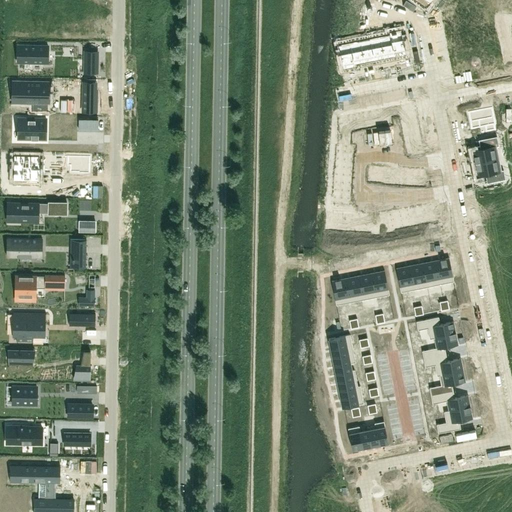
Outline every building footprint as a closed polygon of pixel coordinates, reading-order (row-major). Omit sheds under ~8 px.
[(464,0),(457,0),(447,15),(458,22),(466,11),(471,14),(476,8),(464,0)] [(401,29),(389,31),(389,33),(390,33),(394,56),(406,53),(401,29)] [(389,33),(380,35),(384,58),(394,56),(390,33),(389,33)] [(461,46),(451,48),(452,54),(454,54),(456,60),(482,55),(478,34),(459,38),(461,46)] [(380,35),(370,37),(374,60),(384,58),(380,35)] [(370,37),(360,39),(364,62),(374,60),(370,37)] [(360,39),(350,41),(354,64),(354,63),(364,62),(360,39)] [(350,41),(338,44),(343,68),(355,66),(354,63),(354,64),(350,41)] [(18,45),(18,54),(23,54),(22,62),(47,62),(48,45),(18,45)] [(84,51),(84,72),(97,72),(97,51),(84,51)] [(482,55),(456,60),(458,73),(466,72),(467,78),(486,75),(482,55)] [(18,93),(18,94),(22,94),(22,101),(21,101),(21,102),(49,103),(49,102),(48,102),(48,95),(49,95),(49,91),(48,91),(49,82),(49,81),(18,81),(18,82),(19,82),(19,93),(18,93)] [(83,89),(82,111),(96,111),(97,89),(83,89)] [(413,101),(398,104),(400,112),(415,109),(413,101)] [(383,107),(376,109),(379,124),(386,123),(386,122),(386,120),(385,116),(384,112),(383,107)] [(492,107),(468,112),(471,129),(485,126),(486,131),(495,130),(494,124),(495,124),(492,107)] [(376,109),(368,110),(371,125),(379,124),(376,109)] [(415,109),(400,112),(401,120),(416,117),(415,109)] [(368,110),(362,111),(365,127),(371,125),(368,110)] [(362,111),(354,113),(357,128),(365,127),(362,111)] [(354,113),(348,114),(351,129),(357,128),(354,113)] [(348,114),(338,116),(341,131),(351,129),(348,114)] [(416,117),(401,120),(403,128),(418,125),(416,117)] [(18,118),(18,138),(48,139),(48,118),(18,118)] [(418,125),(403,128),(404,135),(419,132),(418,125)] [(419,132),(404,135),(406,143),(421,140),(419,132)] [(480,148),(472,150),(475,163),(499,158),(497,146),(499,146),(497,136),(478,140),(480,148)] [(421,140),(406,143),(407,151),(410,151),(414,150),(418,149),(422,148),(421,140)] [(336,150),(336,158),(352,159),(353,151),(349,151),(345,151),(341,150),(336,150)] [(13,154),(13,180),(39,181),(39,173),(40,173),(40,166),(39,166),(39,155),(13,154)] [(67,156),(67,172),(89,173),(89,156),(67,156)] [(336,158),(335,166),(352,167),(352,159),(336,158)] [(499,158),(475,163),(477,176),(485,174),(487,183),(505,179),(503,169),(501,170),(499,158)] [(335,166),(334,174),(351,175),(352,167),(335,166)] [(369,166),(368,180),(384,181),(385,168),(369,166)] [(384,181),(384,182),(391,183),(392,167),(385,167),(385,168),(384,181)] [(419,169),(418,185),(425,185),(426,170),(419,169)] [(334,174),(334,181),(350,183),(351,175),(334,174)] [(334,181),(333,189),(350,190),(350,183),(334,181)] [(495,197),(485,198),(488,213),(511,208),(511,187),(506,189),(505,186),(493,188),(495,197)] [(333,189),(333,197),(337,198),(341,198),(346,198),(349,199),(349,198),(350,190),(333,189)] [(66,214),(67,201),(48,201),(48,203),(29,202),(10,202),(9,217),(21,217),(21,221),(38,222),(38,212),(38,209),(48,209),(48,213),(66,214)] [(436,204),(427,206),(430,221),(439,219),(436,204)] [(427,206),(421,207),(424,222),(430,221),(427,206)] [(421,207),(413,208),(416,223),(424,222),(421,207)] [(413,208),(407,210),(410,225),(416,223),(413,208)] [(407,210),(399,211),(402,226),(410,225),(407,210)] [(399,211),(389,213),(390,217),(391,222),(392,226),(392,228),(402,226),(399,211)] [(327,212),(326,228),(336,229),(337,213),(327,212)] [(337,213),(336,229),(344,229),(345,214),(337,213)] [(352,214),(351,230),(358,230),(360,215),(352,214)] [(366,215),(365,231),(373,231),(373,229),(374,225),(374,220),(374,216),(366,215)] [(511,235),(492,239),(495,256),(505,254),(507,263),(511,261),(511,235)] [(39,256),(39,238),(9,238),(9,256),(39,256)] [(70,239),(70,247),(69,265),(86,265),(86,252),(86,247),(86,239),(70,239)] [(449,257),(435,260),(440,283),(453,281),(449,257)] [(435,260),(422,262),(427,286),(440,283),(435,260)] [(422,262),(409,265),(414,289),(427,286),(422,262)] [(409,265),(396,267),(401,291),(414,289),(409,265)] [(510,279),(496,282),(499,294),(511,291),(511,269),(508,270),(510,279)] [(384,270),(371,272),(375,296),(389,294),(384,270)] [(371,272),(358,275),(362,299),(375,296),(371,272)] [(16,275),(15,296),(35,297),(35,287),(44,288),(64,289),(65,275),(45,275),(36,275),(16,275)] [(358,275),(345,277),(349,301),(362,299),(358,275)] [(345,277),(331,280),(336,304),(349,301),(345,277)] [(86,297),(86,305),(94,305),(94,289),(86,289),(86,297)] [(511,291),(499,294),(501,307),(511,304),(511,291)] [(12,335),(12,336),(16,336),(16,341),(31,341),(31,340),(31,335),(41,336),(42,336),(42,330),(44,330),(44,313),(45,313),(46,312),(13,311),(13,312),(13,313),(14,313),(14,320),(13,320),(13,321),(14,321),(14,323),(13,323),(13,324),(14,324),(14,328),(13,328),(13,329),(14,329),(14,331),(13,331),(13,332),(14,332),(14,334),(13,334),(13,335),(12,335)] [(69,325),(81,325),(94,325),(94,324),(94,321),(94,314),(95,314),(95,313),(69,312),(69,313),(70,313),(70,324),(69,324),(69,325)] [(438,316),(416,321),(418,329),(427,327),(429,338),(434,337),(455,332),(453,321),(440,324),(438,316)] [(436,347),(422,350),(423,358),(446,354),(444,347),(458,344),(455,332),(434,337),(436,347)] [(350,334),(328,338),(330,348),(352,344),(350,334)] [(352,344),(330,348),(332,357),(353,352),(352,344)] [(10,349),(10,360),(12,360),(12,368),(25,366),(25,360),(32,359),(33,349),(10,349)] [(353,352),(332,357),(333,365),(350,362),(355,361),(353,352)] [(446,354),(423,358),(425,366),(434,364),(437,375),(439,375),(439,374),(463,369),(460,358),(447,360),(446,354)] [(350,362),(333,365),(335,373),(352,370),(352,369),(350,362)] [(352,370),(335,373),(337,381),(356,378),(354,369),(352,369),(352,370)] [(441,384),(429,387),(431,395),(453,390),(451,384),(465,381),(463,369),(439,374),(439,375),(441,384)] [(356,378),(337,381),(338,390),(357,386),(357,385),(356,378)] [(357,386),(338,390),(340,398),(361,394),(360,385),(357,385),(357,386)] [(13,386),(12,404),(36,404),(37,386),(13,386)] [(453,390),(431,395),(432,403),(446,400),(448,410),(470,406),(468,395),(454,397),(453,390)] [(361,394),(340,398),(342,407),(363,402),(361,394)] [(68,404),(68,416),(92,416),(92,404),(68,404)] [(446,422),(436,424),(438,432),(460,428),(459,421),(472,418),(470,406),(448,410),(444,411),(446,422)] [(383,421),(374,422),(375,425),(379,444),(388,442),(383,421)] [(26,441),(41,441),(41,424),(26,424),(19,424),(15,424),(12,423),(12,425),(12,430),(12,434),(12,439),(12,440),(15,440),(19,441),(26,441)] [(375,425),(366,426),(367,429),(371,445),(379,444),(375,425)] [(359,426),(348,428),(352,449),(362,447),(359,430),(360,430),(359,426)] [(360,430),(359,430),(362,447),(371,445),(367,429),(360,430)] [(64,431),(64,442),(66,444),(88,445),(90,443),(90,432),(84,432),(77,431),(64,431)] [(50,442),(49,452),(57,452),(58,442),(50,442)] [(10,464),(10,465),(11,465),(11,478),(48,479),(48,497),(34,497),(33,511),(73,511),(74,505),(73,505),(73,498),(70,498),(53,497),(53,482),(60,482),(60,481),(59,481),(59,466),(60,466),(60,465),(10,464)] [(475,482),(480,481),(482,493),(504,489),(501,476),(488,479),(486,471),(473,474),(475,482)] [(447,498),(444,480),(435,482),(438,500),(447,498)] [(426,484),(429,502),(438,500),(435,482),(426,484)] [(417,485),(420,503),(429,502),(426,484),(417,485)] [(408,487),(412,505),(420,503),(417,485),(408,487)] [(399,489),(403,507),(412,505),(408,487),(399,489)] [(390,491),(393,509),(403,507),(399,489),(390,491)] [(493,504),(506,501),(504,489),(482,493),(484,504),(480,505),(480,511),(489,511),(494,511),(493,504)]
